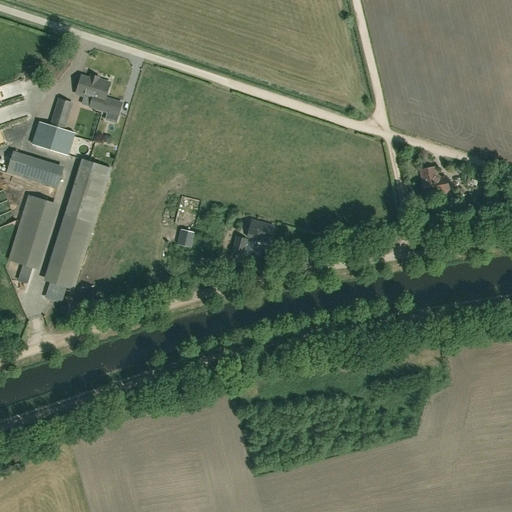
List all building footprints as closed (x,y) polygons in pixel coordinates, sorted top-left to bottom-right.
[(118,116),(122,104),(105,98),(110,83),(95,79),(95,81),(82,77),(76,94),(85,97),(86,95),(96,98),(93,108),(118,116)] [(0,125),(33,116),(27,98),(0,105),(0,125)] [(40,123),(34,145),(68,155),(75,133),(65,130),(73,104),(59,100),(50,126),(40,123)] [(7,172),(23,177),(58,188),(63,172),(28,161),(12,157),(7,172)] [(74,290),(94,226),(111,169),(88,161),(50,283),(74,290)] [(421,171),(423,181),(422,181),(425,196),(448,191),(445,177),(437,179),(435,168),(421,171)] [(10,261),(33,268),(53,203),(30,196),(10,261)] [(433,224),(428,197),(415,199),(420,227),(433,224)] [(454,212),(453,212),(452,204),(444,206),(445,214),(446,221),(455,219),(454,212)] [(270,241),(274,227),(252,221),(247,237),(257,239),(257,238),(270,241)] [(180,230),(178,244),(192,247),(194,232),(180,230)] [(243,255),(246,241),(247,240),(237,237),(233,253),(243,255)] [(288,241),(283,243),(287,252),(292,249),(288,241)]
